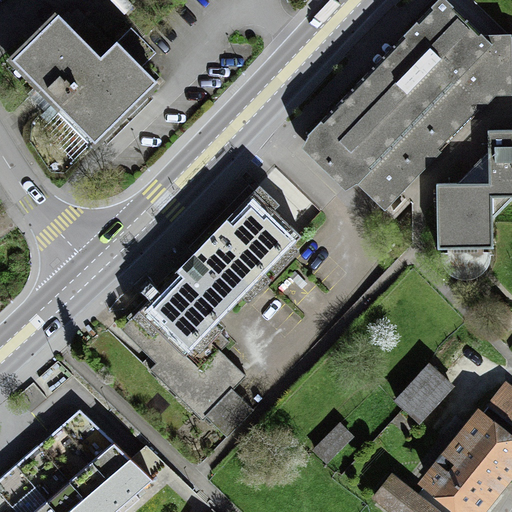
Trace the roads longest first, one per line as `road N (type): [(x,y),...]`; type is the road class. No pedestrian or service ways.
road 1 (secondary): [(88,273),(359,0)]
road 2 (residential): [(88,273),(0,150)]
road 3 (unknown): [(0,412),(68,388),(104,421)]
